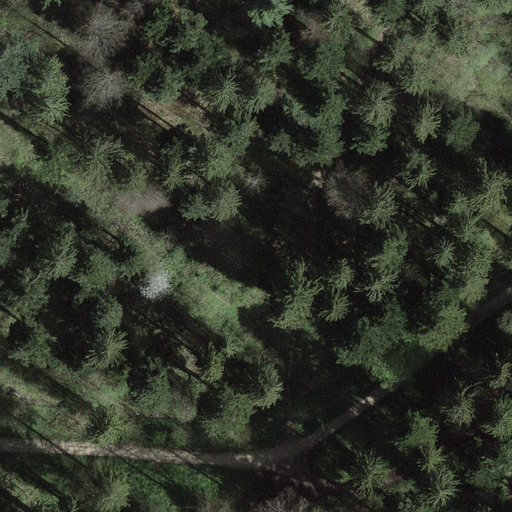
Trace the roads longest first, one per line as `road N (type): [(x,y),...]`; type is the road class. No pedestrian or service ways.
road 1 (track): [(406,0),(320,178),(311,280),(287,382),(295,441),(316,478),(361,486),(462,429),(511,421)]
road 2 (track): [(0,442),(262,453),(321,428),(511,289)]
